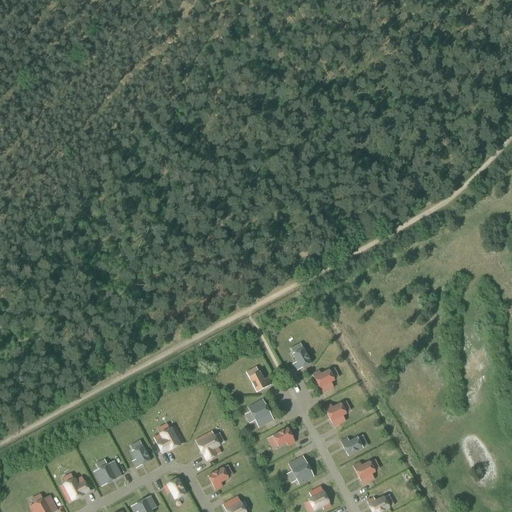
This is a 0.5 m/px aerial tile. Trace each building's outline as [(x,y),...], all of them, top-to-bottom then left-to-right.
[(311,364),(303,349),(292,355),(297,363),(293,365),(297,371),(311,364)] [(312,375),(322,394),(334,388),(331,383),(334,381),(328,370),(320,374),(319,371),(312,375)] [(249,378),(257,393),(271,385),(267,378),(264,380),(260,372),(249,378)] [(273,420),(263,400),(248,408),(259,428),(273,420)] [(324,408),(334,427),(345,421),(343,416),(346,414),(340,404),(333,408),(331,404),(324,408)] [(183,444),(174,427),(160,434),(160,435),(154,438),(162,454),(169,450),(169,451),(183,444)] [(287,429),(272,436),(278,447),(286,443),(288,446),(295,443),(287,429)] [(212,432),(195,441),(202,455),(203,455),(206,461),(221,453),(218,447),(219,446),(212,432)] [(348,456),(362,449),(357,438),(349,442),(347,439),(340,442),(348,456)] [(150,461),(142,446),(132,452),(136,460),(132,462),(136,469),(150,461)] [(288,465),(299,485),(314,477),(303,457),(288,465)] [(102,487),(122,476),(114,461),(94,472),(102,487)] [(353,466),(363,486),(374,480),(372,475),(375,473),(369,462),(361,466),(359,463),(353,466)] [(223,468),(208,476),(215,491),(222,487),(220,483),(228,479),(223,468)] [(60,487),(69,503),(83,496),(83,495),(90,491),(82,477),(75,481),(74,479),(60,487)] [(178,479),(163,487),(167,494),(171,492),(174,500),(185,494),(178,479)] [(331,507),(320,487),(309,493),(312,498),(308,500),(314,511),(322,507),(324,510),(331,507)] [(50,496),(30,507),(32,511),(54,511),(57,511),(50,496)] [(150,497),(131,507),(133,511),(151,511),(157,508),(150,497)] [(245,511),(237,497),(222,505),(226,511),(245,511)] [(372,511),(382,511),(389,508),(383,498),(375,502),(373,498),(367,502),(372,511)]
